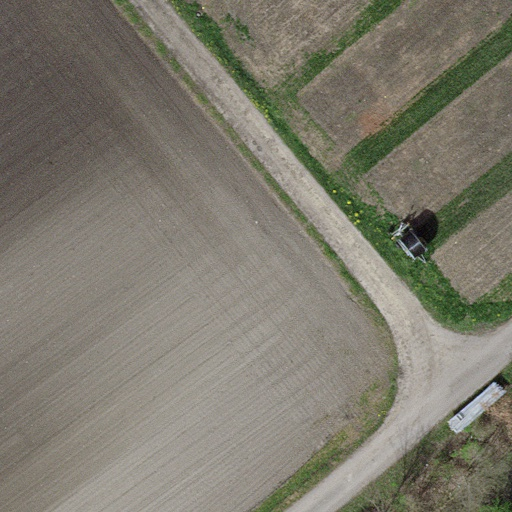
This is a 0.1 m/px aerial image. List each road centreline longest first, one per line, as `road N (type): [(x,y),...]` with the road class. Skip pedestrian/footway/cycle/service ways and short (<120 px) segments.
road 1 (track): [(459,400),(141,0)]
road 2 (track): [(511,356),(308,511)]
